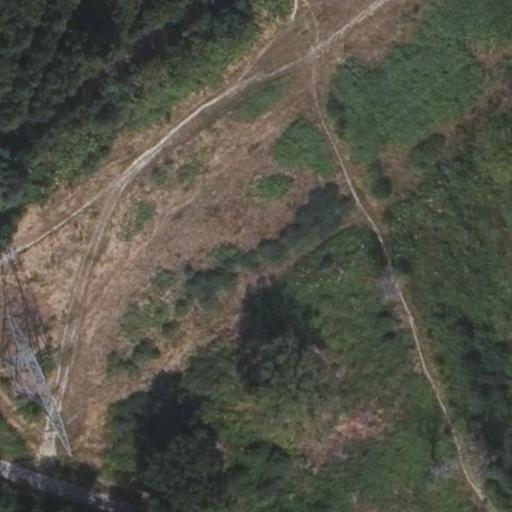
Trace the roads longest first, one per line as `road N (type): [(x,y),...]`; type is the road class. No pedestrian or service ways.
road 1 (track): [(56,486),(59,397),(78,308),(135,167)]
road 2 (track): [(135,167),(240,87),(317,52)]
